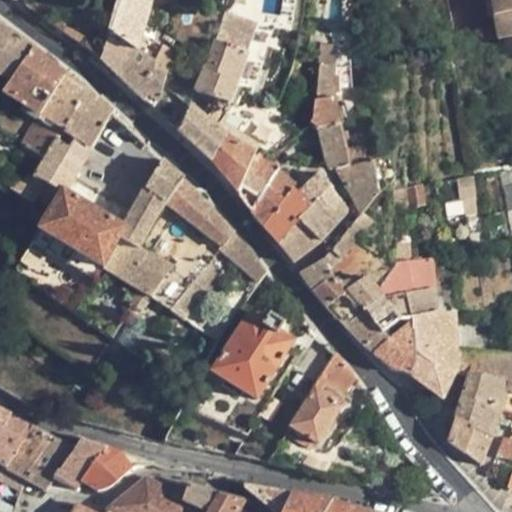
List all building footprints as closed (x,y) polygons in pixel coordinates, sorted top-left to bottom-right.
[(133,48),(145,0),(116,0),(107,32),(127,44),(133,48)] [(448,9),(445,0),(413,0),(418,15),(448,9)] [(511,0),(505,0),(491,3),(498,42),(511,39),(511,0)] [(451,22),(448,9),(418,15),(422,27),(451,22)] [(257,26),(225,14),(217,38),(196,92),(220,101),(230,105),(231,105),(248,54),(257,26)] [(453,36),(451,22),(422,27),(425,41),(453,36)] [(0,75),(13,79),(33,47),(25,41),(0,25),(0,75)] [(118,77),(127,44),(107,32),(98,58),(118,77)] [(425,41),(429,53),(451,50),(456,49),(453,36),(425,41)] [(158,64),(152,61),(133,48),(127,44),(118,77),(138,97),(151,108),(159,97),(160,88),(167,67),(158,64)] [(167,67),(172,70),(179,56),(161,46),(152,61),(158,64),(167,67)] [(321,46),(321,47),(319,65),(336,66),(336,47),(321,46)] [(53,63),(33,47),(13,79),(4,93),(23,105),(53,63)] [(237,108),(240,102),(259,58),(248,54),(231,105),(237,108)] [(53,63),(23,105),(40,116),(23,145),(25,147),(44,159),(55,140),(58,142),(63,132),(85,89),(53,63)] [(336,100),(336,66),(319,65),(312,126),(319,130),(342,125),(336,100)] [(63,132),(75,139),(92,149),(113,112),(85,89),(63,132)] [(229,109),(230,105),(220,101),(207,119),(191,105),(179,132),(210,162),(237,194),(256,152),(259,147),(231,131),(229,127),(222,122),(227,115),(229,115),(230,113),(229,109)] [(263,141),(227,115),(222,122),(229,127),(231,131),(259,147),(263,141)] [(281,152),(301,135),(276,115),(260,136),(264,139),(281,152)] [(349,157),(342,125),(319,130),(326,165),(332,164),(336,172),(363,165),(359,154),(349,157)] [(69,149),(58,142),(55,140),(44,159),(41,165),(35,176),(36,177),(45,183),(63,192),(64,190),(68,192),(92,149),(75,139),(69,149)] [(269,162),(281,152),(264,139),(263,141),(259,147),(256,152),(269,162)] [(20,153),(41,165),(44,159),(25,147),(20,153)] [(251,214),(277,169),(269,162),(256,152),(237,194),(251,214)] [(361,216),(363,214),(393,179),(387,159),(363,165),(336,172),(360,216),(361,216)] [(255,289),(267,274),(253,252),(234,234),(184,181),(169,166),(163,162),(146,189),(125,226),(68,192),(64,190),(63,192),(59,198),(34,242),(97,281),(105,268),(140,290),(132,304),(143,312),(153,298),(185,320),(204,295),(223,293),(238,274),(229,266),(223,273),(210,263),(191,286),(171,271),(174,267),(142,248),(167,205),(222,247),(220,250),(252,279),(249,284),(255,289)] [(298,193),(302,190),(277,169),(251,214),(262,226),(261,228),(263,231),(265,229),(293,189),(298,193)] [(511,171),(496,174),(502,189),(511,231),(511,171)] [(16,191),(25,196),(35,178),(27,174),(16,191)] [(323,216),(341,202),(322,176),(317,180),(315,178),(302,190),(298,193),(293,189),(265,229),(278,244),(298,221),(303,216),(313,207),(323,216)] [(36,177),(35,178),(25,196),(23,200),(33,205),(42,189),(45,183),(36,177)] [(405,179),(393,180),(393,191),(406,189),(405,179)] [(473,179),(472,179),(458,181),(461,196),(465,217),(477,215),(473,179)] [(458,181),(435,184),(438,201),(461,196),(458,181)] [(42,189),(59,198),(63,192),(45,183),(42,189)] [(423,186),(406,189),(393,191),(395,212),(426,207),(423,186)] [(346,209),(341,202),(323,216),(313,207),(303,216),(298,221),(278,244),(276,246),(278,249),(280,247),(290,259),(288,261),(291,265),(321,242),(346,214),(347,212),(346,209)] [(374,222),(363,214),(361,216),(360,216),(331,252),(342,261),(374,222)] [(395,232),(396,244),(411,243),(410,231),(395,232)] [(412,262),(411,243),(396,244),(397,265),(379,293),(384,300),(396,297),(401,295),(406,294),(435,290),(431,260),(412,262)] [(331,252),(322,261),(330,273),(342,261),(331,252)] [(330,273),(322,261),(301,273),(305,279),(316,295),(323,303),(345,327),(364,313),(384,300),(379,293),(369,279),(347,292),(334,280),(330,273)] [(438,313),(435,290),(406,294),(401,295),(407,319),(410,319),(438,313)] [(407,319),(401,295),(396,297),(384,300),(364,313),(382,333),(366,348),(374,356),(381,362),(398,347),(391,341),(390,334),(407,319)] [(382,333),(364,313),(345,327),(366,348),(382,333)] [(455,315),(438,313),(410,319),(410,324),(411,352),(456,370),(456,349),(455,315)] [(266,323),(251,314),(213,372),(226,380),(222,386),(240,397),(244,392),(258,401),(294,342),(280,333),(285,325),(271,316),(266,323)] [(410,319),(407,319),(390,334),(391,341),(398,347),(381,362),(385,366),(390,370),(412,377),(411,352),(410,324),(410,319)] [(299,365),(309,372),(324,347),(325,346),(316,338),(299,365)] [(304,381),(315,388),(325,370),(335,356),(324,347),(309,372),(310,372),(304,381)] [(511,381),(511,357),(508,356),(456,349),(456,370),(456,374),(460,374),(468,376),(469,374),(511,381)] [(456,370),(411,352),(412,377),(443,400),(445,397),(456,374),(456,370)] [(345,363),(336,354),(335,356),(325,370),(315,388),(316,389),(291,427),(319,445),(343,407),(337,402),(343,393),(345,394),(356,378),(345,363)] [(511,381),(469,374),(468,376),(466,384),(461,399),(457,411),(454,421),(475,431),(491,439),(502,411),(511,414),(511,381)] [(0,433),(12,414),(0,408),(0,433)] [(0,464),(3,466),(7,469),(33,426),(12,414),(0,433),(0,464)] [(465,456),(475,431),(454,421),(451,432),(450,437),(448,442),(458,450),(465,456)] [(0,483),(21,494),(26,479),(52,436),(33,426),(7,469),(3,466),(0,472),(0,483)] [(491,439),(475,431),(465,456),(472,460),(480,466),(491,439)] [(52,436),(26,479),(48,491),(55,479),(75,448),(52,436)] [(55,479),(77,491),(83,482),(97,491),(107,489),(132,468),(121,452),(107,447),(106,449),(82,437),(75,448),(55,479)] [(511,439),(503,439),(496,456),(511,458),(511,439)] [(206,511),(183,500),(184,499),(147,478),(110,509),(109,510),(108,511),(106,511),(93,511),(77,504),(73,511),(206,511)] [(189,483),(184,499),(183,500),(206,511),(207,511),(217,494),(218,493),(189,483)] [(252,493),(272,511),(282,511),(291,493),(290,493),(249,485),(247,486),(246,487),(252,493)] [(325,511),(331,501),(291,493),(282,511),(325,511)] [(243,511),(241,511),(244,503),(217,494),(207,511),(243,511)] [(359,511),(360,511),(359,511),(331,501),(325,511),(359,511)]
